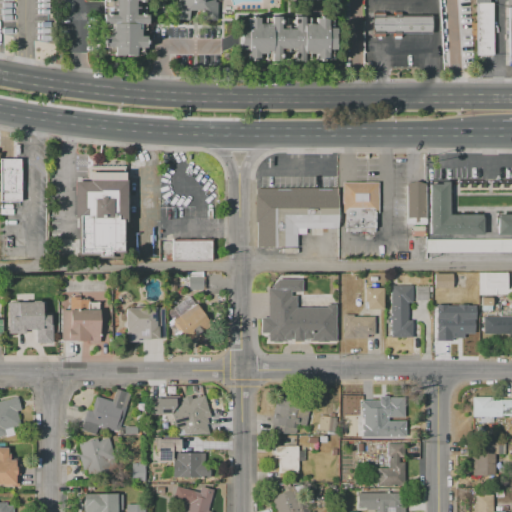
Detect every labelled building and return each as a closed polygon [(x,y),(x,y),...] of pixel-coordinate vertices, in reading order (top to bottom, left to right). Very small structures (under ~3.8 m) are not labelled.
[(147,0),(147,1),(138,1),(138,14),(146,14),(146,24),(144,24),(144,30),(139,30),(139,36),(145,36),(145,48),(135,48),(135,56),(113,56),(113,54),(103,54),(103,52),(105,52),(105,47),(103,47),(103,44),(101,44),(102,14),(103,14),(103,0),(147,0)] [(174,20),(174,0),(213,0),(213,2),(216,2),(216,20),(174,20)] [(475,0),(476,51),(490,51),(489,0),(475,0)] [(372,14),(431,15),(431,32),(371,31),(372,14)] [(238,60),(238,17),(246,17),(249,17),(249,16),(254,16),(254,17),(258,17),(258,18),(270,18),(270,16),(279,16),(279,18),(294,18),(294,17),(303,17),(303,18),(334,18),(334,33),(333,33),(333,44),(334,44),(334,50),(331,50),(331,60),(322,60),(322,61),(318,61),(318,60),(280,60),(280,61),(264,61),(264,59),(254,59),(254,60),(238,60)] [(0,158),(19,159),(18,201),(0,200),(0,158)] [(86,171),(124,171),(125,250),(109,250),(109,256),(97,256),(97,253),(77,253),(76,218),(72,218),(72,181),(86,181),(86,171)] [(341,182),(378,182),(378,213),(374,213),(374,233),(344,233),(344,212),(341,212),(341,182)] [(406,186),(425,186),(425,226),(406,226),(406,186)] [(428,186),(447,186),(447,216),(481,217),(481,238),(428,238),(428,186)] [(254,191),(335,190),(335,230),(295,230),(295,248),(254,248),(254,191)] [(511,237),(496,237),(496,217),(511,217),(511,237)] [(170,241),(210,241),(210,260),(170,260),(170,241)] [(511,241),(426,242),(426,254),(511,254),(511,241)] [(434,273),(451,273),(451,288),(434,288),(434,273)] [(477,273),(506,273),(507,288),(511,288),(511,294),(478,295),(477,273)] [(187,277),(202,276),(202,290),(187,290),(187,277)] [(268,342),(268,332),(261,332),(261,318),(268,318),(268,288),(272,288),(272,284),(277,279),(301,278),(301,292),(290,292),(290,296),(295,296),(295,307),(326,307),(326,304),(335,304),(335,341),(307,342),(307,339),(302,339),(302,342),(292,342),(292,339),(286,340),(286,342),(268,342)] [(389,285),(396,285),(395,283),(411,283),(414,286),(428,285),(428,300),(412,300),(412,303),(407,303),(407,320),(412,320),(412,338),(390,339),(389,285)] [(363,288),(382,288),(382,293),(382,299),(382,309),(366,309),(366,301),(363,301),(363,288)] [(8,300),(16,300),(16,294),(34,293),(34,300),(41,300),(41,301),(46,301),(46,310),(43,310),(43,315),(52,315),(52,342),(35,343),(35,330),(25,330),(25,333),(8,333),(8,300)] [(60,310),(68,310),(68,298),(74,298),(74,299),(88,299),(88,302),(98,302),(98,309),(99,309),(99,343),(91,343),(91,344),(81,344),(81,341),(60,341),(60,310)] [(195,303),(208,321),(204,324),(206,326),(186,341),(181,335),(177,338),(167,324),(195,303)] [(124,308),(154,307),(154,308),(163,307),(164,339),(138,340),(138,341),(126,341),(124,308)] [(435,309),(451,309),(451,316),(473,316),(473,333),(449,333),(449,337),(435,337),(435,309)] [(483,334),(483,316),(500,316),(500,309),(511,309),(511,338),(507,338),(507,334),(483,334)] [(343,315),(353,315),(353,316),(374,316),(374,334),(366,334),(366,338),(343,338),(343,315)] [(130,394),(117,431),(98,425),(94,435),(80,430),(83,420),(82,420),(86,409),(90,411),(95,396),(111,401),(115,389),(130,394)] [(309,402),(304,426),(297,424),(296,429),(295,429),(294,434),(277,434),(270,432),(272,425),(269,424),(276,394),(309,402)] [(150,414),(150,397),(178,397),(179,402),(181,401),(180,398),(190,395),(191,399),(203,395),(208,410),(207,411),(211,421),(208,422),(206,423),(209,433),(192,439),(189,429),(183,431),(181,427),(175,429),(170,413),(150,414)] [(0,401),(17,397),(20,410),(16,411),(20,425),(13,427),(14,434),(5,436),(5,435),(0,436),(0,401)] [(361,400),(374,400),(374,397),(399,397),(404,405),(404,417),(385,417),(385,429),(359,429),(359,417),(361,417),(361,400)] [(473,416),(472,398),(490,397),(490,400),(511,399),(511,416),(492,417),(493,423),(479,423),(479,416),(473,416)] [(319,415),(328,417),(329,412),(335,413),(334,417),(338,417),(335,435),(325,434),(325,431),(317,430),(319,415)] [(108,437),(117,470),(84,479),(78,456),(80,456),(77,443),(96,438),(97,441),(101,440),(100,439),(108,437)] [(151,437),(158,437),(158,439),(179,439),(179,451),(152,451),(152,445),(151,445),(151,437)] [(472,476),(472,455),(479,455),(479,444),(483,444),(483,441),(495,441),(495,443),(503,443),(503,455),(494,455),(494,460),(500,460),(501,476),(472,476)] [(377,486),(377,468),(387,468),(387,456),(386,456),(386,443),(403,443),(403,457),(398,457),(398,462),(404,462),(404,486),(377,486)] [(297,446),(297,450),(303,450),(304,462),(296,462),(297,473),(277,473),(277,459),(273,459),(273,446),(297,446)] [(0,448),(7,448),(7,459),(9,459),(9,460),(19,460),(19,475),(18,475),(18,486),(3,486),(3,484),(0,484),(0,448)] [(174,453),(204,453),(204,466),(210,466),(210,478),(171,477),(171,460),(174,460),(174,453)] [(274,511),(270,496),(281,493),(279,488),(285,486),(285,485),(289,484),(290,486),(293,485),(293,486),(301,484),(302,488),(308,486),(314,504),(307,506),(308,511),(274,511)] [(175,486),(198,492),(200,486),(213,490),(208,510),(212,511),(211,511),(180,511),(183,503),(171,499),(175,486)] [(82,511),(82,494),(117,493),(117,494),(121,494),(122,510),(117,510),(117,511),(82,511)] [(357,493),(405,493),(405,511),(367,511),(367,510),(357,510),(357,493)] [(472,511),(472,504),(475,503),(475,502),(474,502),(474,495),(491,495),(492,511),(499,511),(472,511)] [(0,511),(0,502),(6,502),(6,506),(12,505),(12,511),(0,511)] [(143,511),(143,503),(124,504),(123,511),(143,511)]
